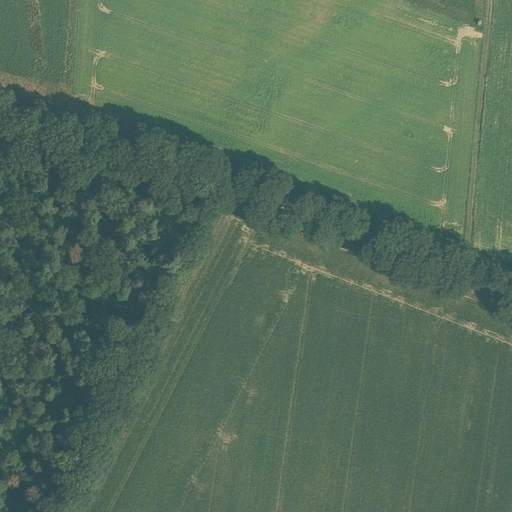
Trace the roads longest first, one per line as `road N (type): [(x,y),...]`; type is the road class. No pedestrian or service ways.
road 1 (tertiary): [(511,291),(225,179),(0,115)]
road 2 (track): [(465,273),(492,0)]
road 3 (track): [(488,511),(511,356)]
